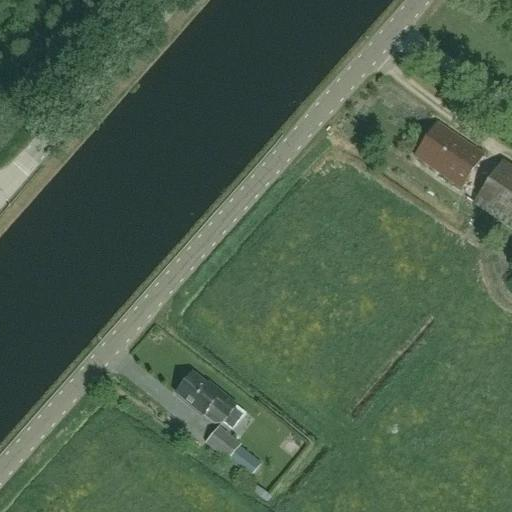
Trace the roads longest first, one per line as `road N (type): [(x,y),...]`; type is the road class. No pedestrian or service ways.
road 1 (tertiary): [(0,475),(421,0)]
road 2 (unclassified): [(0,194),(175,0)]
